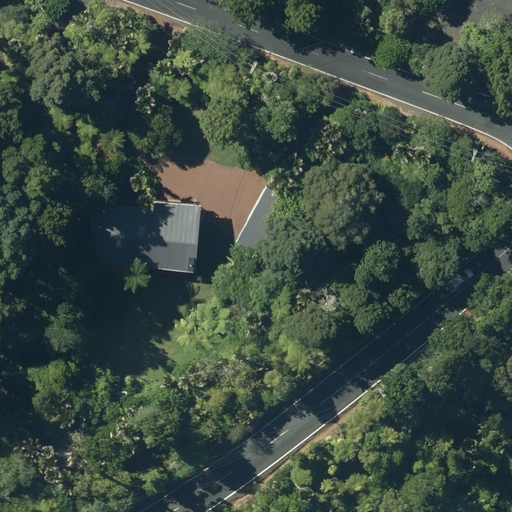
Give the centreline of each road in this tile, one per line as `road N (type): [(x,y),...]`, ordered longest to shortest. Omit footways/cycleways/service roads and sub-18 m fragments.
road 1 (tertiary): [(511,243),(174,511)]
road 2 (residential): [(511,123),(166,0)]
